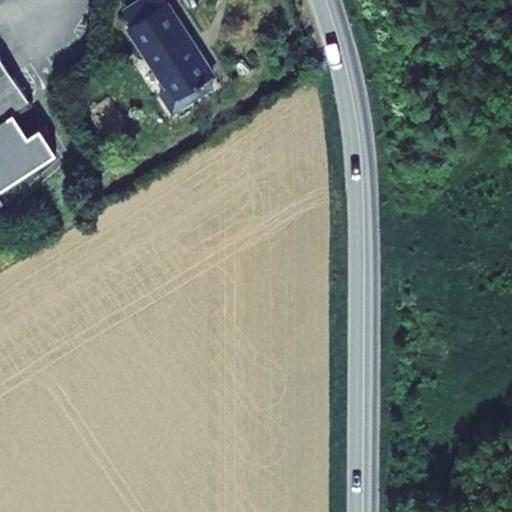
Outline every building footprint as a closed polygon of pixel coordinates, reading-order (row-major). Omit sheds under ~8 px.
[(143,23),(152,37),(188,15),(178,0),(146,0),(141,3),(150,18),(143,23)] [(133,8),(143,23),(150,18),(141,3),(133,8)] [(224,72),(188,15),(152,37),(175,74),(165,80),(183,109),(213,90),(208,81),(224,72)] [(3,35),(0,36),(0,129),(28,113),(25,108),(42,96),(3,35)] [(41,135),(28,113),(0,129),(0,195),(7,208),(16,203),(7,190),(56,158),(51,151),(55,138),(41,135)] [(105,180),(95,185),(104,198),(113,193),(105,180)]
